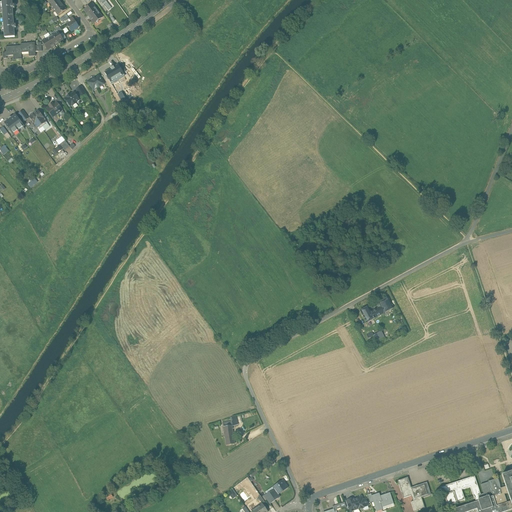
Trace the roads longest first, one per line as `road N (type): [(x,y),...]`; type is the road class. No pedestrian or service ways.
road 1 (unclassified): [(302,500),(245,364),(467,242)]
road 2 (track): [(275,51),(468,238)]
road 3 (residential): [(302,500),(511,428)]
road 4 (primary): [(168,0),(6,97)]
road 5 (track): [(467,242),(511,377)]
road 6 (residential): [(0,81),(89,36),(68,0)]
road 7 (unclassified): [(511,128),(467,242)]
